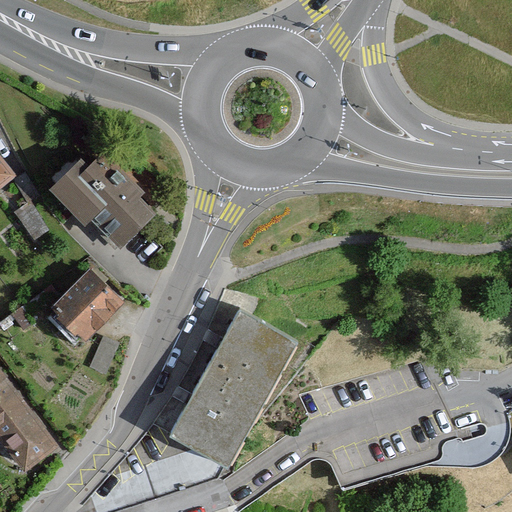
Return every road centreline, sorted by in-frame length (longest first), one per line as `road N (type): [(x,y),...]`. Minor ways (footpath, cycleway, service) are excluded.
road 1 (residential): [(158,511),(219,494),(310,433),(448,400),(511,372)]
road 2 (tertiary): [(200,250),(120,432),(48,511)]
road 3 (primary): [(234,47),(99,42),(0,0)]
road 4 (secondary): [(511,148),(431,130),(388,93),(373,55),(375,0)]
road 5 (primary): [(0,30),(99,82),(169,107),(201,130)]
road 6 (secondary): [(289,168),(511,188)]
road 7 (secondary): [(511,162),(416,155),(366,136),(330,110)]
